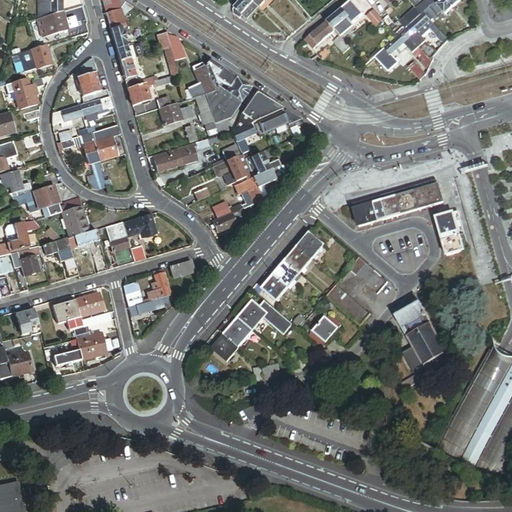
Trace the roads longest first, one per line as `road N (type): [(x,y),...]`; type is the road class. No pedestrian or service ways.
road 1 (residential): [(146,196),(131,203),(91,197),(70,182),(49,148),(55,85),(102,39)]
road 2 (secondary): [(142,0),(344,139)]
road 3 (secondary): [(170,417),(218,443),(386,504)]
road 4 (residential): [(241,392),(341,360),(407,288)]
road 5 (secondary): [(511,338),(415,511)]
road 6 (residential): [(146,196),(102,39)]
road 7 (residential): [(407,288),(435,252),(425,227),(407,224),(353,240)]
road 8 (secondary): [(467,123),(504,256)]
road 9 (secondary): [(344,139),(374,155),(406,151),(461,135),(467,123)]
road 10 (tertiary): [(116,384),(0,416)]
